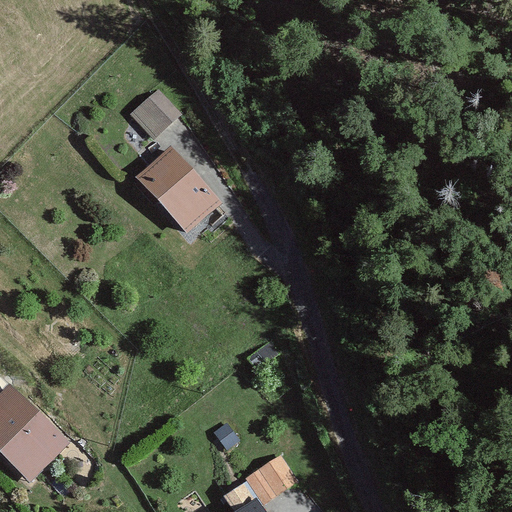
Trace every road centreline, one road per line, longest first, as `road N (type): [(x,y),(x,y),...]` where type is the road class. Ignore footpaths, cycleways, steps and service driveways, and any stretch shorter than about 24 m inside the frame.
road 1 (residential): [(377,511),(287,247),(247,171)]
road 2 (track): [(139,0),(247,171)]
